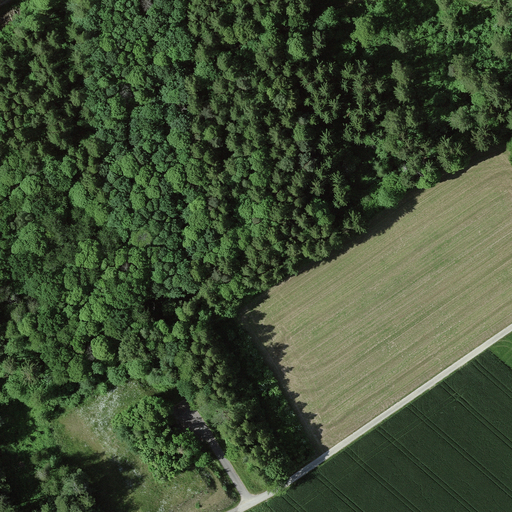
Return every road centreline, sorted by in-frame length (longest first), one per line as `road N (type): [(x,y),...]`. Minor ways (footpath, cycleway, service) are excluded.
road 1 (track): [(354,0),(219,50),(121,116),(0,173)]
road 2 (track): [(233,511),(511,329)]
